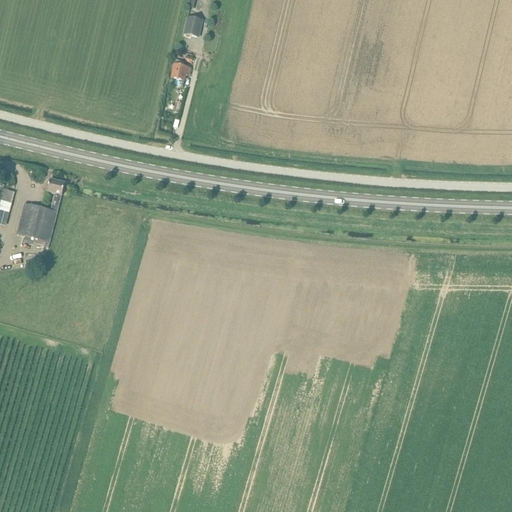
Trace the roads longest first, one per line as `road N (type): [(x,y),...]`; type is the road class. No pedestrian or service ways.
road 1 (primary): [(511,207),(366,203),(237,188),(0,135)]
road 2 (unclassified): [(511,187),(205,163),(0,116)]
